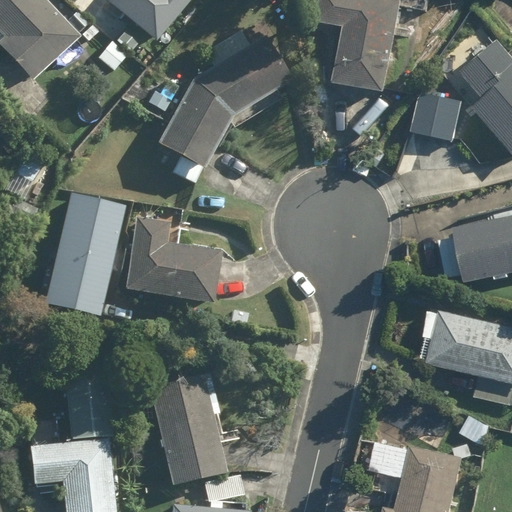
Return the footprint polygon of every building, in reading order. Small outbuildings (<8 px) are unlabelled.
[(78,38),(43,0),(0,0),(0,36),(1,38),(0,38),(0,52),(28,84),(78,38)] [(383,0),(321,0),(317,22),(343,26),(333,82),(390,92),(404,4),(383,0)] [(430,0),(414,0),(413,8),(429,11),(430,0)] [(193,187),(234,118),(239,126),(284,98),(278,90),(293,81),(265,35),(194,78),(155,143),(178,158),(170,173),(193,187)] [(482,96),(472,105),(511,151),(511,53),(500,40),(463,73),(482,96)] [(462,101),(421,92),(412,134),(453,143),(462,101)] [(125,207),(67,192),(40,304),(97,318),(125,207)] [(511,217),(455,230),(456,238),(440,242),(448,279),(465,275),(467,284),(511,274),(511,217)] [(169,224),(133,219),(123,292),(214,305),(221,253),(166,245),(169,224)] [(511,330),(442,314),(430,365),(482,377),(478,398),(511,406),(511,330)] [(207,373),(149,385),(170,487),(223,476),(210,415),(216,414),(207,373)] [(71,443),(29,445),(31,486),(63,484),(64,511),(112,511),(106,385),(68,387),(71,443)] [(413,448),(399,509),(385,506),(384,511),(455,511),(467,460),(413,448)] [(210,509),(171,506),(170,511),(249,511),(250,511),(221,509),(219,502),(243,497),(239,476),(205,483),(210,509)]
